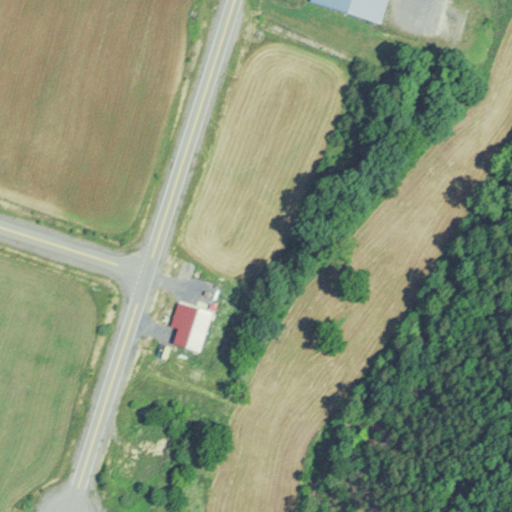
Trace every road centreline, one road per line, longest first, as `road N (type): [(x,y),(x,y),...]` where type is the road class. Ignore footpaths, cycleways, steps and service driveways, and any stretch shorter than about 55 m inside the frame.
road 1 (residential): [(232,0),(67,511)]
road 2 (residential): [(145,275),(0,226)]
